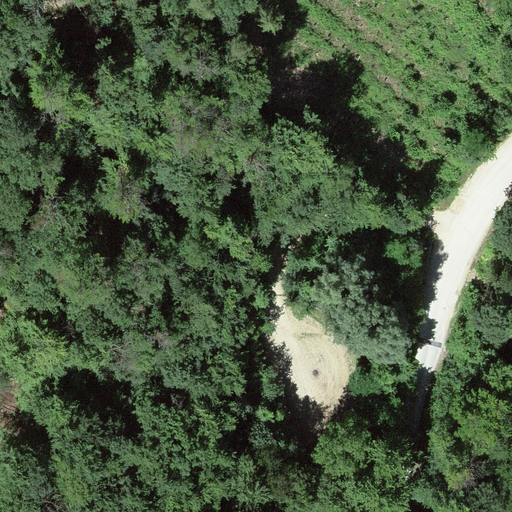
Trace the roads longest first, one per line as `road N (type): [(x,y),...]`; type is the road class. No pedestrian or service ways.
road 1 (track): [(462,222),(337,208),(295,223),(268,266),(265,319),(282,381),(311,431),(316,467),(301,511)]
road 2 (track): [(400,511),(411,416),(462,222),(511,164)]
